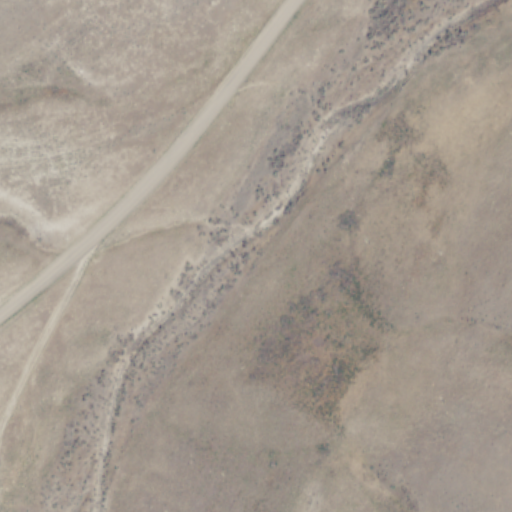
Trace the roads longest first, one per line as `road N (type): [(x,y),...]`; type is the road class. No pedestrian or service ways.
road 1 (residential): [(0,324),(161,161),(300,0)]
road 2 (track): [(0,165),(161,161)]
